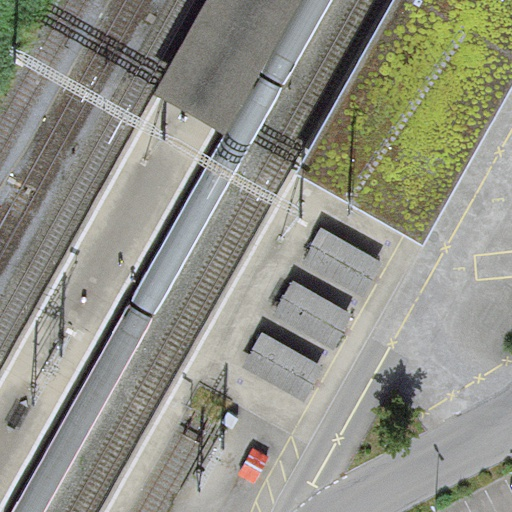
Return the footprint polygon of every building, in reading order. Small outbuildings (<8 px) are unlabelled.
[(199,0),(147,92),(215,128),(286,0),(199,0)] [(386,109),(450,144),(467,112),(406,77),(394,70),(438,0),(382,0),(288,168),(317,186),(386,109)] [(511,0),(450,0),(406,77),(467,112),(511,33),(511,0)] [(317,186),(408,235),(450,144),(386,109),(317,186)] [(383,259),(322,226),(302,262),(363,295),(383,259)] [(355,311),(294,278),(274,314),(335,347),(355,311)] [(325,361),(264,328),(244,364),(305,398),(325,361)]
